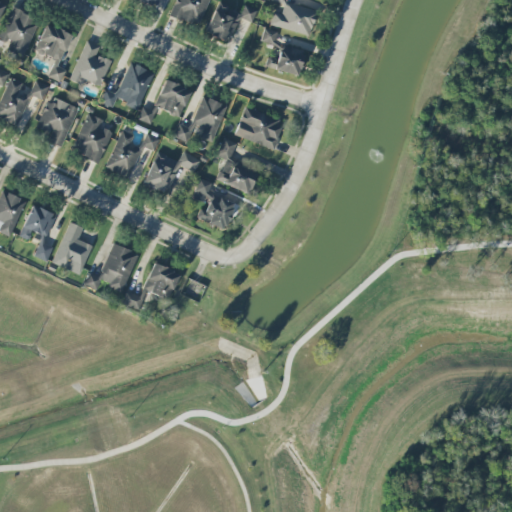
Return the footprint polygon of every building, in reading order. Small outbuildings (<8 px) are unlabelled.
[(134,0),(155,8),(158,0),(134,0)] [(209,0),(175,0),(169,16),(198,27),(209,0)] [(269,26),(309,36),(316,11),(284,3),(284,0),(270,0),(270,1),(284,4),(281,14),(272,12),(269,26)] [(256,10),(243,5),(241,12),(216,4),(206,34),(229,42),(238,18),(251,23),(256,10)] [(0,35),(0,40),(10,43),(7,52),(24,58),(38,18),(9,8),(0,35)] [(71,35),(45,25),(34,51),(54,60),(47,77),(60,83),(65,70),(58,67),(71,35)] [(277,32),(264,29),(260,42),(274,46),(277,32)] [(99,46),(85,41),(69,80),(82,85),(84,80),(100,87),(110,61),(95,55),(99,46)] [(302,56),(278,50),(275,59),(267,57),(265,68),(297,76),(302,56)] [(152,72),(129,63),(117,95),(104,90),(100,103),(112,107),(115,100),(138,109),(152,72)] [(0,100),(0,119),(18,126),(29,96),(42,101),(48,86),(34,81),(28,95),(19,92),(22,83),(9,78),(0,100)] [(178,118),(190,91),(165,80),(153,106),(178,118)] [(62,148),(77,108),(50,97),(37,128),(51,134),(48,142),(62,148)] [(199,138),(212,143),(225,105),(201,97),(191,124),(203,128),(199,138)] [(137,120),(151,125),(155,110),(142,106),(137,120)] [(240,138),(271,150),(282,121),(244,107),(238,124),(244,126),(240,138)] [(74,144),(79,146),(76,155),(98,164),(111,132),(100,127),(103,120),(87,113),(74,144)] [(187,141),(190,128),(177,125),(174,138),(187,141)] [(105,169),(129,178),(142,147),(153,152),(159,138),(146,133),(139,149),(130,145),(133,136),(121,130),(105,169)] [(236,143),(223,137),(215,155),(229,161),(236,143)] [(178,161),(156,152),(142,184),(166,194),(178,166),(194,173),(199,160),(182,152),(178,161)] [(248,194),(256,176),(224,162),(216,180),(248,194)] [(224,230),(234,203),(208,193),(211,183),(199,178),(192,197),(205,203),(198,220),(224,230)] [(5,223),(0,220),(0,197),(2,193),(12,198),(23,204),(9,233),(2,229),(5,223)] [(28,238),(22,235),(34,208),(43,213),(51,217),(44,235),(33,230),(28,238)] [(92,248),(78,242),(80,235),(82,231),(73,226),(55,263),(79,275),(92,248)] [(41,243),(46,245),(51,248),(46,259),(37,255),(41,243)] [(138,256),(122,249),(115,245),(99,277),(93,274),(90,273),(84,287),(116,300),(138,256)] [(168,301),(144,291),(156,265),(164,269),(180,277),(168,301)] [(140,310),(124,304),(127,295),(130,296),(142,301),(140,310)]
